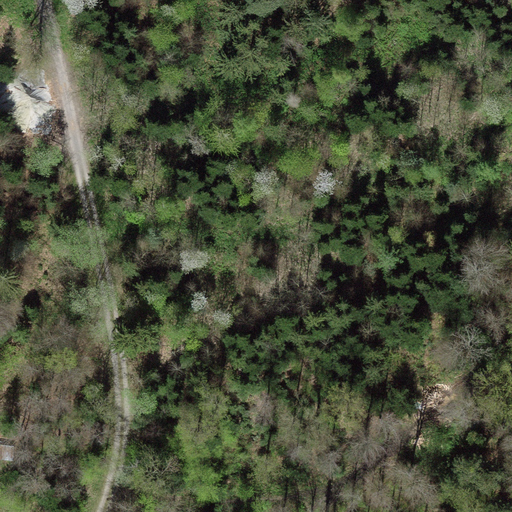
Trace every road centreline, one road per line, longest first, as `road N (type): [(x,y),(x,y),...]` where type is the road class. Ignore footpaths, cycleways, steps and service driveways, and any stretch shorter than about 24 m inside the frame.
road 1 (track): [(511,370),(473,380),(336,487),(255,499),(111,485),(0,463)]
road 2 (track): [(102,511),(111,485),(118,356),(46,0)]
